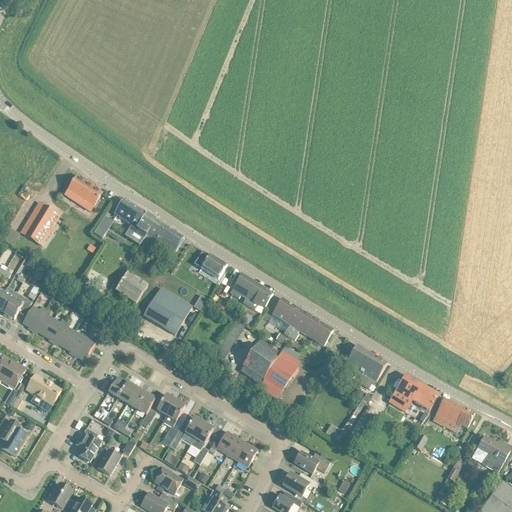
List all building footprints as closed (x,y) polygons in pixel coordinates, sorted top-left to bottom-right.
[(93,208),(103,194),(77,178),(68,192),(93,208)] [(130,231),(142,239),(144,241),(156,222),(124,201),(119,208),(115,215),(132,227),(130,231)] [(44,207),(26,238),(36,244),(55,214),(44,207)] [(73,209),(61,230),(72,236),(78,228),(86,233),(93,221),(73,209)] [(184,240),(156,222),(144,241),(141,246),(146,248),(152,239),(175,254),(184,240)] [(101,226),(95,235),(103,240),(109,231),(101,226)] [(209,257),(203,252),(197,261),(194,266),(218,281),(227,267),(210,256),(209,257)] [(5,264),(3,270),(16,273),(18,268),(5,264)] [(136,306),(141,297),(148,287),(128,273),(121,284),(115,293),(136,306)] [(243,305),(260,316),(273,295),(242,276),(231,295),(238,300),(240,296),(246,300),(243,305)] [(0,301),(0,311),(5,314),(17,295),(7,289),(5,294),(0,301)] [(175,337),(183,323),(192,309),(162,291),(152,304),(144,318),(175,337)] [(4,316),(14,322),(18,314),(24,317),(29,309),(32,304),(26,301),(17,295),(5,314),(4,316)] [(288,339),(303,314),(282,301),(273,316),(290,327),(284,336),(288,339)] [(32,333),(45,311),(41,308),(39,312),(33,308),(23,325),(29,329),(28,330),(32,333)] [(43,337),(53,321),(47,317),(50,313),(45,311),(32,333),(37,335),(38,334),(43,337)] [(324,348),(333,332),(303,314),(288,339),(295,342),(298,336),(297,335),(299,332),(324,348)] [(53,345),(66,323),(62,321),(60,324),(53,321),(43,337),(49,341),(49,342),(53,345)] [(224,360),(230,351),(245,327),(237,322),(229,335),(227,334),(218,348),(217,347),(213,353),(224,360)] [(64,350),(74,333),(68,330),(70,326),(66,323),(53,345),(57,348),(58,346),(64,350)] [(74,357),(87,336),(83,333),(80,337),(74,333),(64,350),(70,353),(69,355),(74,357)] [(280,335),(276,341),(283,346),(287,340),(280,335)] [(85,362),(95,346),(89,342),(91,338),(87,336),(74,357),(78,360),(79,359),(85,362)] [(260,386),(281,355),(260,341),(243,368),(244,368),(240,373),(250,380),(260,386)] [(374,387),(376,383),(382,374),(387,365),(357,347),(344,367),(361,378),(358,384),(368,391),(371,386),(374,387)] [(277,402),(282,393),(301,364),(283,352),(281,355),(260,386),(261,387),(259,390),(277,402)] [(17,368),(3,360),(0,364),(0,381),(15,390),(26,371),(18,366),(17,368)] [(30,385),(27,392),(35,397),(31,404),(48,414),(52,407),(61,392),(36,377),(30,385)] [(433,406),(439,397),(406,377),(401,386),(397,392),(390,405),(405,414),(412,402),(429,412),(433,406)] [(124,383),(118,379),(109,394),(118,400),(128,383),(124,381),(124,383)] [(127,405),(137,390),(131,387),(132,386),(128,383),(118,400),(127,405)] [(295,404),(302,388),(296,386),(290,402),(295,404)] [(14,392),(18,399),(24,395),(20,389),(14,392)] [(142,394),(137,390),(127,405),(137,411),(147,395),(143,392),(142,394)] [(28,408),(32,400),(23,395),(19,403),(28,408)] [(146,417),(150,410),(155,402),(150,398),(150,397),(147,395),(137,411),(146,417)] [(356,419),(366,404),(365,404),(369,397),(366,396),(352,417),(350,416),(341,431),(340,432),(331,426),(326,435),(341,444),(346,434),(347,434),(356,419)] [(166,418),(175,403),(166,397),(157,412),(166,418)] [(467,431),(470,424),(475,416),(444,400),(440,409),(433,422),(456,434),(460,427),(467,431)] [(169,448),(171,444),(179,432),(173,429),(176,423),(185,408),(175,403),(166,418),(167,418),(163,424),(171,429),(164,440),(166,441),(164,445),(169,448)] [(362,445),(365,440),(380,415),(367,406),(348,437),(362,445)] [(150,426),(157,414),(150,410),(146,417),(141,426),(146,429),(149,425),(150,426)] [(39,428),(42,422),(36,418),(32,424),(39,428)] [(194,420),(184,436),(179,432),(169,448),(175,452),(181,442),(190,447),(204,425),(194,420)] [(16,460),(29,438),(19,433),(22,429),(10,422),(0,438),(0,440),(4,443),(0,450),(16,460)] [(128,438),(131,434),(134,428),(129,425),(125,431),(123,435),(128,438)] [(200,467),(209,452),(203,449),(213,431),(204,425),(190,447),(200,453),(194,463),(200,467)] [(84,434),(77,447),(82,450),(78,457),(83,460),(83,461),(87,464),(88,463),(90,464),(95,456),(101,444),(96,441),(98,437),(95,435),(87,430),(84,434)] [(227,457),(237,440),(227,433),(216,450),(227,457)] [(420,452),(428,440),(420,436),(413,448),(420,452)] [(498,475),(505,462),(510,453),(484,438),(472,460),(498,475)] [(149,439),(147,445),(153,447),(155,441),(149,439)] [(443,439),(437,450),(448,456),(453,445),(443,439)] [(237,463),(247,446),(237,440),(227,457),(237,463)] [(129,457),(136,446),(129,442),(122,453),(129,457)] [(248,469),(258,452),(247,446),(237,463),(248,469)] [(116,457),(109,452),(98,470),(110,477),(122,456),(118,454),(116,457)] [(312,460),(301,454),(294,465),(312,476),(316,470),(324,475),(330,464),(315,455),(312,460)] [(186,476),(190,469),(182,465),(178,471),(186,476)] [(453,483),(459,473),(453,470),(447,479),(453,483)] [(163,471),(155,485),(159,487),(156,491),(162,494),(164,490),(175,496),(183,483),(172,476),(163,471)] [(205,485),(209,478),(202,474),(198,481),(205,485)] [(290,476),(283,488),(302,499),(306,491),(313,494),(318,485),(309,480),(303,476),(300,481),(298,480),(290,476)] [(196,493),(200,486),(188,479),(184,486),(196,493)] [(511,511),(511,490),(502,484),(482,511),(511,511)] [(62,511),(67,502),(72,494),(59,486),(49,503),(62,511)] [(446,507),(447,506),(448,501),(447,495),(443,491),(441,490),(435,501),(446,507)] [(228,511),(229,511),(230,510),(225,507),(228,501),(219,496),(213,493),(206,505),(209,507),(206,511),(228,511)] [(280,497),(273,509),(277,511),(297,511),(302,503),(294,499),(286,494),(283,499),(280,497)] [(159,500),(149,495),(141,508),(147,511),(165,511),(167,509),(171,511),(173,511),(178,504),(162,495),(159,500)] [(88,511),(92,506),(80,499),(72,511),(88,511)]
